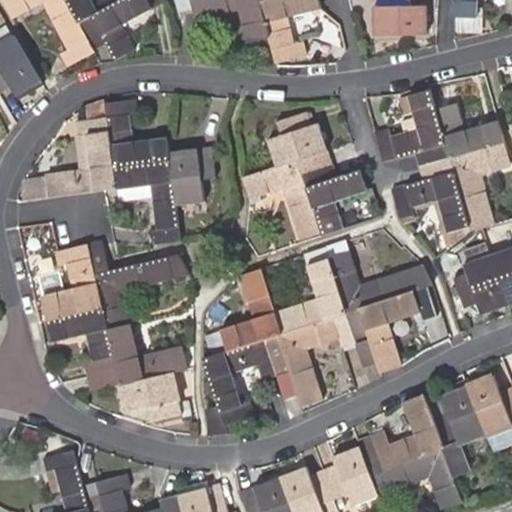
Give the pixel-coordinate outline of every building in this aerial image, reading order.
[(6,0),(15,17),(41,3),(69,51),(61,56),(68,68),(96,53),(93,49),(104,42),(113,59),(135,47),(123,26),(165,1),(164,0),(6,0)] [(320,0),(176,0),(180,12),(193,9),(199,29),(199,30),(215,26),(215,21),(242,14),(249,42),(270,37),(276,62),(307,55),(304,42),(294,44),(288,16),(322,8),(323,8),(320,0)] [(379,0),(380,7),(374,7),(375,37),(428,36),(427,7),(412,7),(411,0),(379,0)] [(511,0),(455,0),(455,16),(479,17),(479,0),(511,0)] [(42,81),(16,36),(0,44),(0,92),(11,86),(16,95),(42,81)] [(18,99),(44,86),(42,81),(16,95),(18,99)] [(402,218),(403,219),(415,215),(413,206),(432,201),(439,199),(448,232),(470,226),(472,230),(492,225),(478,173),(510,164),(510,163),(506,148),(498,120),(466,130),(457,103),(437,109),(430,88),(408,95),(412,110),(418,128),(393,136),(390,128),(377,132),(386,161),(412,153),(420,180),(419,180),(393,188),(402,218)] [(404,113),(412,110),(408,95),(398,98),(404,113)] [(151,245),(182,241),(179,215),(177,206),(203,202),(201,179),(216,177),(213,147),(170,153),(168,137),(133,141),(129,114),(138,113),(136,99),(106,103),(106,104),(107,117),(93,119),(76,121),(77,136),(75,136),(80,171),(46,176),(50,197),(105,189),(105,191),(117,189),(152,185),(153,198),(158,229),(149,230),(151,246),(151,245)] [(93,106),(93,119),(107,117),(106,104),(93,106)] [(368,190),(362,169),(337,176),(320,123),(313,125),(308,112),(277,121),(281,134),(268,138),(277,166),(245,176),(251,197),(251,199),(284,189),(301,239),(322,233),(323,235),(323,236),(344,229),(335,201),(375,188),(368,190)] [(46,176),(25,178),(24,181),(28,201),(50,197),(46,176)] [(152,185),(117,189),(119,203),(153,198),(152,185)] [(439,199),(432,201),(447,250),(472,230),(470,226),(448,232),(439,199)] [(177,206),(179,215),(206,212),(203,202),(177,206)] [(76,291),(35,301),(44,345),(87,334),(94,360),(84,362),(90,391),(120,385),(128,414),(149,409),(152,421),(182,413),(173,373),(187,369),(182,347),(140,357),(124,290),(174,278),(192,273),(179,253),(110,269),(103,241),(59,250),(62,266),(70,264),(76,291)] [(330,258),(350,251),(347,241),(326,247),(330,258)] [(205,409),(209,437),(228,434),(226,427),(255,418),(250,403),(243,406),(240,397),(232,375),(258,365),(263,379),(277,375),(283,393),(285,399),(298,395),(302,407),(324,399),(308,349),(341,338),(344,346),(357,342),(365,365),(377,360),(380,372),(401,365),(388,324),(421,312),(423,321),(439,316),(429,286),(431,285),(424,265),(424,264),(413,268),(362,284),(350,251),(330,258),(326,247),(305,255),(308,265),(319,298),(275,313),(263,279),(261,269),(241,275),(244,286),(254,319),(221,329),(228,351),(203,359),(219,405),(205,409)] [(511,248),(466,263),(470,275),(455,279),(465,308),(479,304),(482,314),(511,304),(511,248)] [(182,347),(187,369),(192,368),(192,345),(182,347)] [(467,385),(477,382),(475,374),(465,377),(467,385)] [(511,387),(500,392),(494,375),(477,382),(467,385),(457,389),(440,395),(446,412),(433,417),(425,395),(404,402),(416,435),(389,446),(384,432),(358,441),(361,447),(333,457),(336,466),(311,476),(307,467),(240,492),(247,511),(324,511),(321,504),(346,494),(351,507),(430,479),(440,509),(462,501),(452,475),(467,468),(463,456),(458,445),(485,435),(511,424),(511,421),(511,420),(511,387)] [(455,381),(457,389),(467,385),(465,377),(455,381)] [(243,406),(250,403),(247,395),(240,397),(243,406)] [(511,438),(511,424),(485,435),(489,447),(511,438)] [(458,445),(463,456),(489,447),(485,435),(458,445)] [(229,511),(221,484),(162,501),(165,510),(157,511),(128,511),(123,495),(132,491),(127,474),(85,487),(73,450),(43,459),(47,472),(56,470),(68,511),(63,511),(229,511)]
